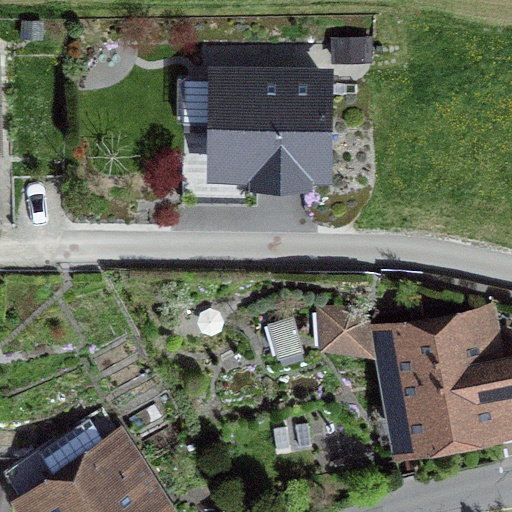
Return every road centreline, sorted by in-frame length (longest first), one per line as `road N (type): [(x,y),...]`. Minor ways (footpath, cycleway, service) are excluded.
road 1 (residential): [(511,271),(339,249),(0,250)]
road 2 (tertiary): [(511,493),(389,511)]
